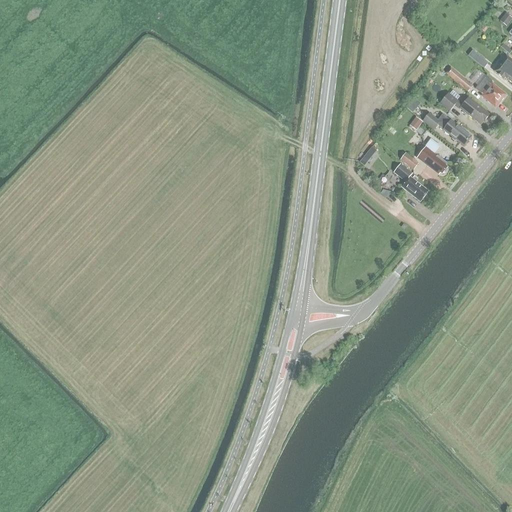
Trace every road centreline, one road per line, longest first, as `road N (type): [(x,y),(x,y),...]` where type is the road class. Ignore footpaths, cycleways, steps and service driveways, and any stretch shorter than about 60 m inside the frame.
road 1 (primary): [(296,316),(339,0)]
road 2 (secondary): [(296,316),(366,307),(511,131)]
road 3 (primary): [(228,511),(263,432),(296,316)]
